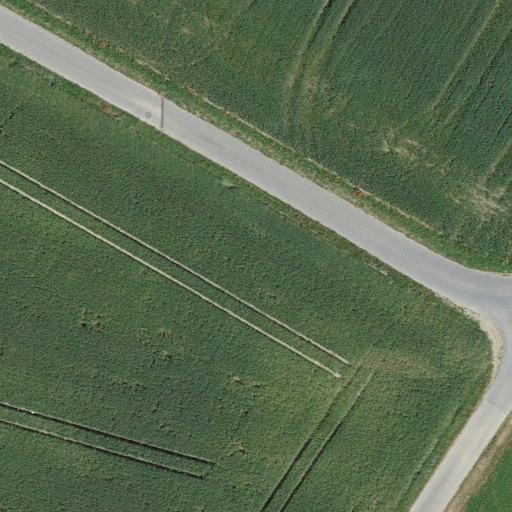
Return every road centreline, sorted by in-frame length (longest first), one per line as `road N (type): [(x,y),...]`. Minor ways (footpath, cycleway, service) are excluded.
road 1 (track): [(511,312),(0,23)]
road 2 (unclassified): [(425,511),(511,380)]
